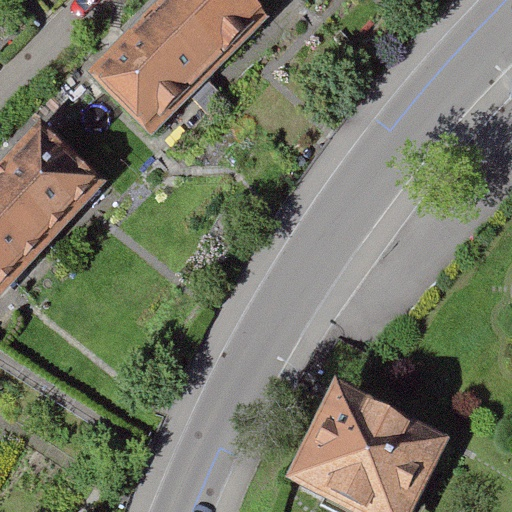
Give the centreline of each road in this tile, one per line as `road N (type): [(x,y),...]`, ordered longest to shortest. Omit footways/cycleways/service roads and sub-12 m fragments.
road 1 (residential): [(511,35),(294,293),(187,511)]
road 2 (residential): [(96,0),(0,111)]
